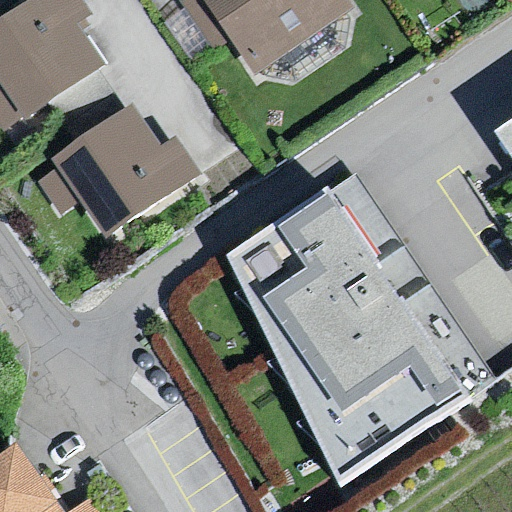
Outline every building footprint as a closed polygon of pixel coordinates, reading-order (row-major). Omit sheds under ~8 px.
[(80,0),(44,0),(0,29),(0,83),(27,125),(110,70),(82,28),(94,20),(80,0)] [(178,0),(212,48),(233,44),(202,0),(178,0)] [(202,0),(233,44),(256,78),(355,11),(347,0),(202,0)] [(135,109),(53,164),(107,244),(204,179),(179,143),(164,153),(135,109)] [(511,131),(499,140),(511,158),(511,131)] [(467,401),(331,195),(232,261),(342,486),(467,401)] [(60,511),(16,450),(0,461),(0,511),(106,511),(99,500),(82,511),(60,511)]
